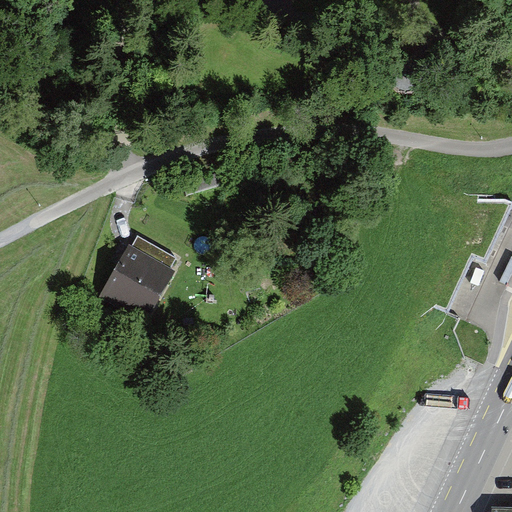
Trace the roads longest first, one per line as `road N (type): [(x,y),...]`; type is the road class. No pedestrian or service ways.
road 1 (residential): [(0,243),(132,173),(241,140),(319,131),(471,149),(511,146)]
road 2 (primary): [(511,392),(456,511)]
